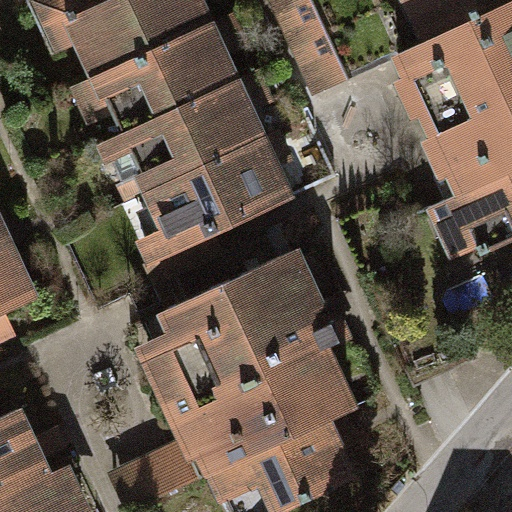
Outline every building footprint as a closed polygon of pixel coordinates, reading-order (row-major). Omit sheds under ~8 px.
[(208,21),(198,0),(60,0),(94,73),(208,21)] [(275,0),(317,90),(397,53),(416,44),(396,0),(275,0)] [(511,0),(396,0),(416,44),(511,0)] [(511,0),(416,44),(397,53),(407,76),(423,80),(434,102),(422,107),(435,137),(446,132),(454,149),(448,165),(459,190),(511,165),(511,0)] [(234,77),(208,21),(94,73),(120,129),(234,77)] [(261,136),(234,77),(120,129),(147,188),(261,136)] [(288,195),(261,136),(147,188),(182,263),(221,245),(214,229),(288,195)] [(511,165),(459,190),(451,193),(478,253),(511,237),(511,165)] [(7,240),(0,243),(0,314),(34,299),(7,240)] [(316,305),(292,251),(163,309),(173,329),(163,334),(178,367),(163,373),(181,412),(171,417),(185,447),(198,441),(210,467),(323,416),(346,406),(319,349),(340,340),(330,319),(312,327),(304,310),(316,305)] [(0,486),(46,464),(18,407),(0,415),(0,486)] [(323,416),(210,467),(230,511),(269,511),(350,476),(323,416)] [(69,511),(46,464),(0,486),(0,511),(69,511)]
